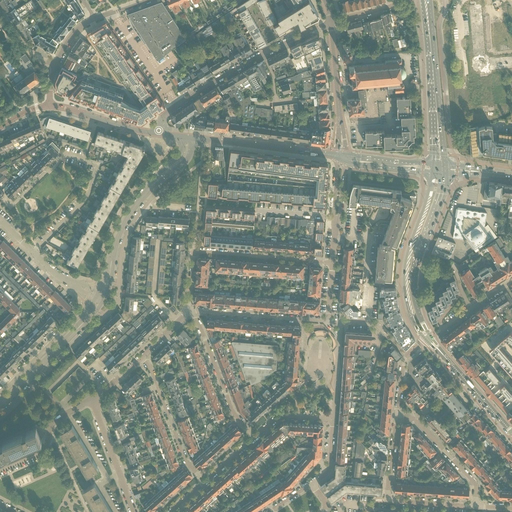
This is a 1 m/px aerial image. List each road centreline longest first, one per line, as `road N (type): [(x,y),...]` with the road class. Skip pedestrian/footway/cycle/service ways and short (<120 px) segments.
road 1 (residential): [(329,22),(164,113),(158,133)]
road 2 (residential): [(189,310),(193,251),(332,262)]
road 3 (secondary): [(432,173),(403,278),(407,310),(425,340)]
road 4 (residential): [(475,506),(386,500),(396,416)]
road 5 (secondary): [(430,337),(415,308),(413,278),(444,174)]
road 6 (tertiary): [(337,157),(184,137)]
road 7 (residential): [(32,253),(87,197),(98,164),(67,154)]
road 8 (residential): [(189,310),(232,412),(254,437)]
road 9 (residential): [(204,482),(187,463),(141,357)]
road 10 (residential): [(327,321),(189,310)]
road 11 (secondary): [(438,134),(426,0)]
road 12 (residential): [(396,416),(413,418),(476,486),(475,506)]
road 13 (tertiary): [(0,406),(88,316)]
road 14 (residential): [(88,316),(76,317),(0,394)]
